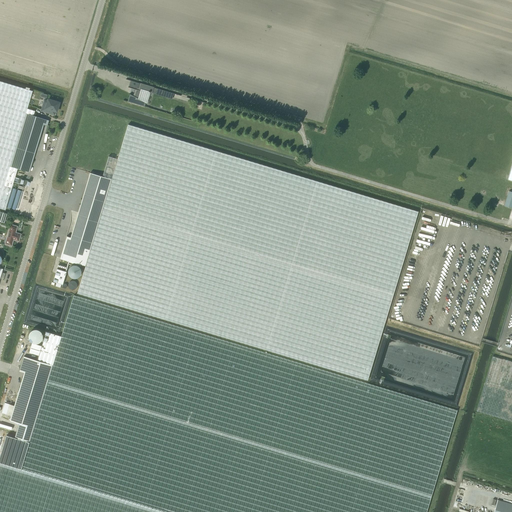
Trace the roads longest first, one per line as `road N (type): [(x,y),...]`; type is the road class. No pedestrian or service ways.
road 1 (unclassified): [(0,347),(102,0)]
road 2 (track): [(297,117),(120,64),(100,49)]
